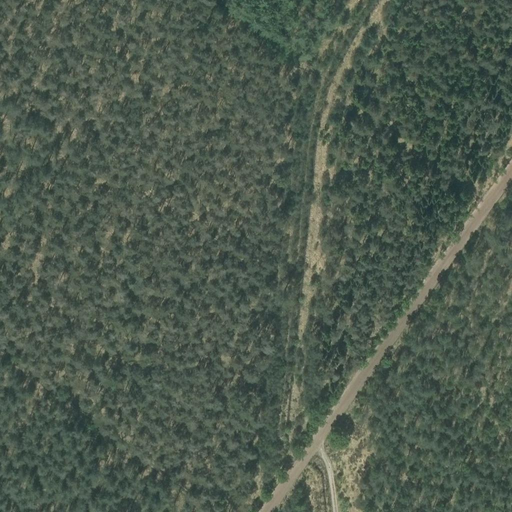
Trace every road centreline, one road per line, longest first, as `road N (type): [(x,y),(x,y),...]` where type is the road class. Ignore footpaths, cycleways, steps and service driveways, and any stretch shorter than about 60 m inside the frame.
road 1 (track): [(511,173),(265,511)]
road 2 (track): [(0,345),(210,511)]
